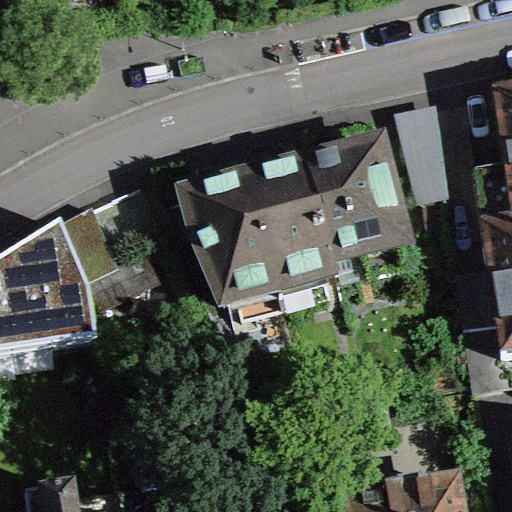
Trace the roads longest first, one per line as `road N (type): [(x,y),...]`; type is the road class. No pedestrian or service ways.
road 1 (residential): [(305,85),(139,131),(0,206)]
road 2 (residential): [(511,33),(305,85)]
